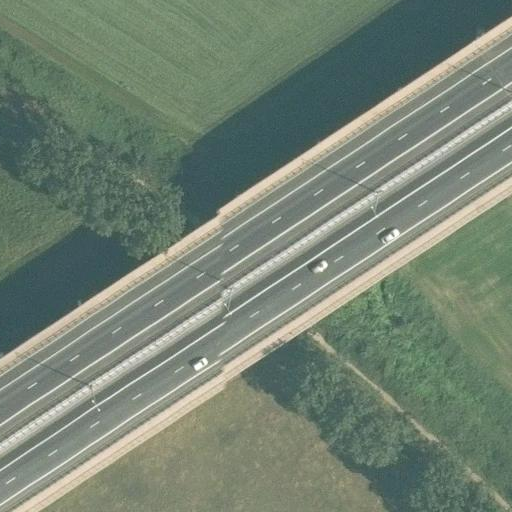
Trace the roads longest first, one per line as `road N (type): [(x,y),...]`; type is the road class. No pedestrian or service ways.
road 1 (motorway): [(0,463),(511,123)]
road 2 (motorway): [(511,40),(0,378)]
